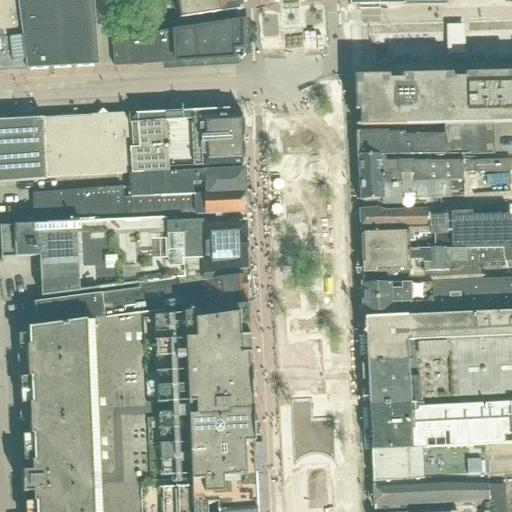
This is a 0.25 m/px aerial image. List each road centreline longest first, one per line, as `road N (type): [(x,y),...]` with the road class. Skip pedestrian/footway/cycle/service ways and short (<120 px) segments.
road 1 (residential): [(234,82),(0,95)]
road 2 (residential): [(511,15),(369,19)]
